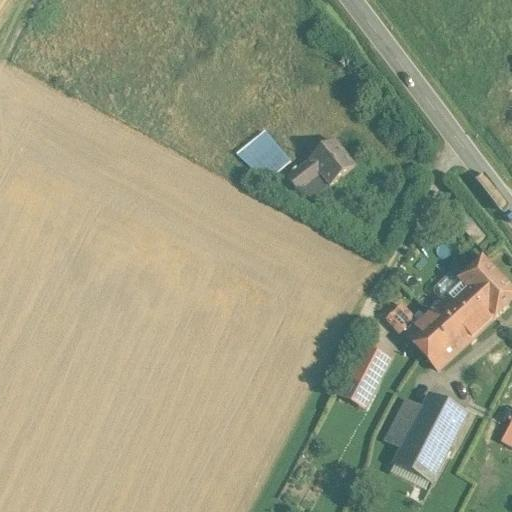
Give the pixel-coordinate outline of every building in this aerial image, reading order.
[(264,134),(237,155),(254,171),(270,180),(271,179),(289,164),(264,134)] [(334,142),(308,162),(309,162),(287,180),(297,193),(299,192),(312,201),(313,200),(329,188),(355,168),(334,142)] [(511,303),(511,293),(481,260),(459,282),(494,319),(511,303)] [(461,286),(406,338),(438,372),(494,320),(494,319),(459,282),(458,282),(460,284),(460,285),(461,286)] [(365,351),(349,381),(371,392),(387,362),(365,351)] [(413,388),(376,459),(391,467),(428,396),(413,388)] [(428,396),(391,467),(431,488),(468,416),(428,396)] [(511,425),(501,445),(511,450),(511,425)]
